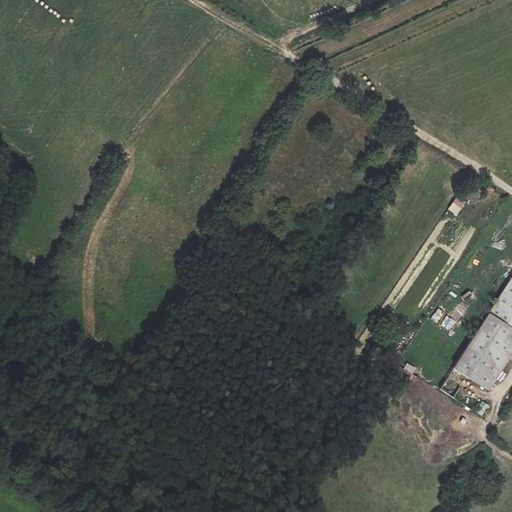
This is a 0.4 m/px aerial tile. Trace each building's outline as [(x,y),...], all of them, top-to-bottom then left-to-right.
[(455,196),(447,210),(456,216),(465,202),(455,196)] [(511,275),(487,315),(511,331),(511,275)] [(430,319),(437,323),(444,313),(437,309),(430,319)] [(511,349),(511,331),(487,315),(453,367),(485,390),(511,349)] [(411,375),(415,369),(406,364),(402,370),(411,375)]
